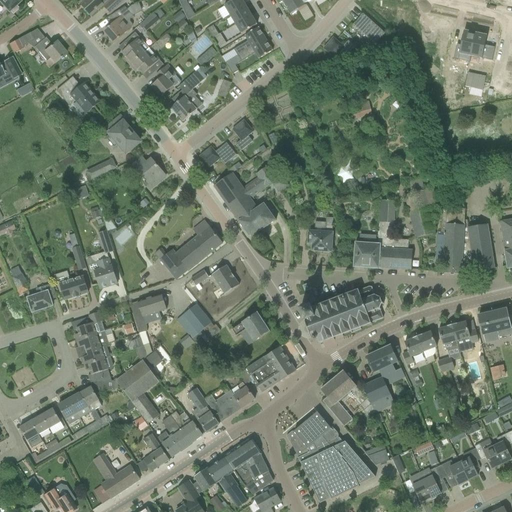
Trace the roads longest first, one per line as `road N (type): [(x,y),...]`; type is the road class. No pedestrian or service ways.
road 1 (tertiary): [(321,368),(403,322),(511,293)]
road 2 (residential): [(54,327),(182,282),(235,240)]
road 3 (unclassified): [(174,155),(47,3)]
road 4 (tertiary): [(112,511),(255,418)]
road 5 (residential): [(299,51),(174,155)]
road 6 (unclassified): [(321,368),(235,240)]
road 7 (unclassified): [(54,327),(71,375),(5,414),(0,405)]
